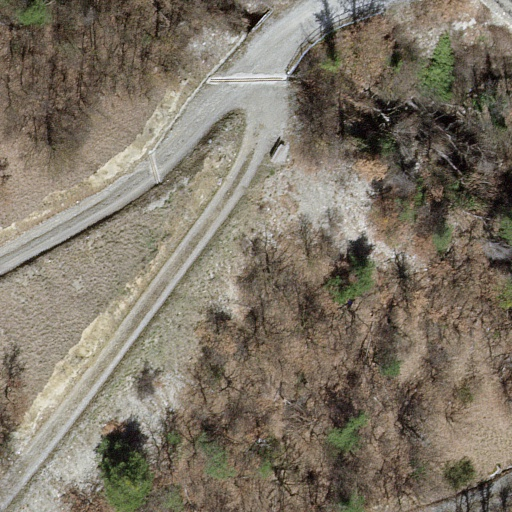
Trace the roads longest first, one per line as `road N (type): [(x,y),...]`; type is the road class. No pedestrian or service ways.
road 1 (track): [(260,76),(253,141),(228,195),(0,495)]
road 2 (unclassified): [(0,255),(164,161),(322,11),(352,0)]
